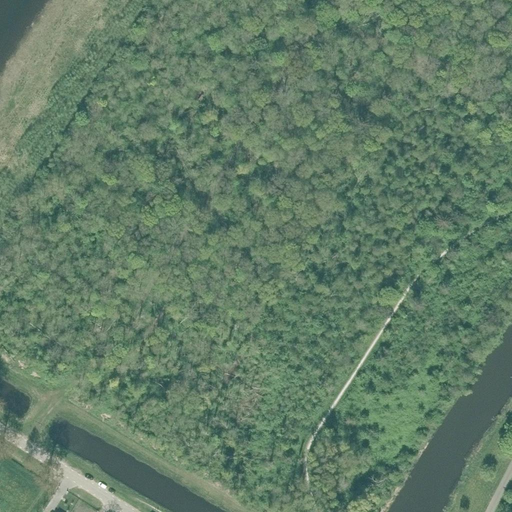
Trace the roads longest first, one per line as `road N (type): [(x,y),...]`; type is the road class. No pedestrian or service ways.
road 1 (track): [(238,511),(0,364)]
road 2 (unclassified): [(130,511),(0,428)]
